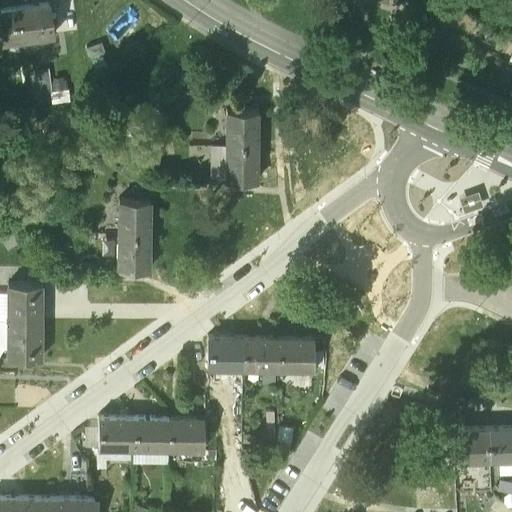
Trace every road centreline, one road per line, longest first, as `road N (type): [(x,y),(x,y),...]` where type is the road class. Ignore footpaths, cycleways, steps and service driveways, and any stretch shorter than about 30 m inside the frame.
road 1 (residential): [(0,463),(324,221)]
road 2 (residential): [(190,0),(432,130)]
road 3 (residential): [(400,337),(293,511)]
